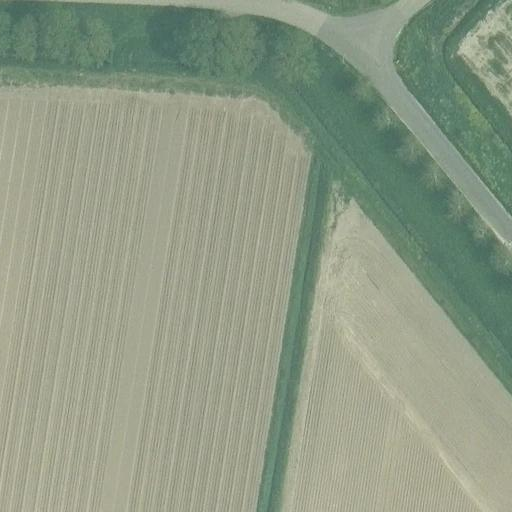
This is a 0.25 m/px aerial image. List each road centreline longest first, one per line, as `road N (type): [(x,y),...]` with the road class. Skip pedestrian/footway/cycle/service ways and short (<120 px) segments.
road 1 (unclassified): [(511,239),(352,50)]
road 2 (unclassified): [(205,0),(259,3),(336,33),(352,50)]
